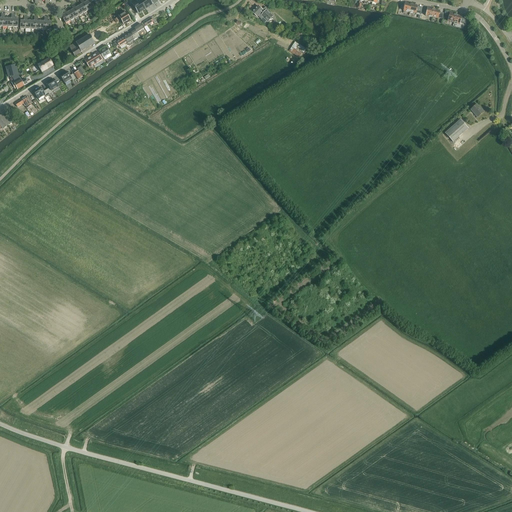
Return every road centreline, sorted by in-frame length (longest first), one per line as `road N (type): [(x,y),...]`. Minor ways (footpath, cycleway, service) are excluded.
road 1 (unclassified): [(0,424),(308,511)]
road 2 (unclassified): [(0,179),(99,91),(240,0)]
road 3 (residential): [(173,0),(0,108)]
